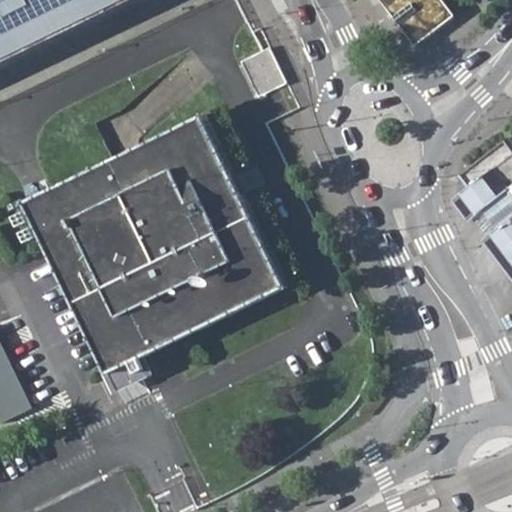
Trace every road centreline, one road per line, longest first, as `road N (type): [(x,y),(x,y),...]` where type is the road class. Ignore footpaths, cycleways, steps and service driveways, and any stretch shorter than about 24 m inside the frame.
road 1 (tertiary): [(373,193),(434,320),(455,453)]
road 2 (tertiary): [(511,379),(429,242),(417,191)]
road 3 (tertiary): [(455,453),(333,511)]
road 4 (tertiary): [(348,77),(332,105),(333,138),(347,170),(373,193)]
road 5 (tertiary): [(511,38),(424,119)]
